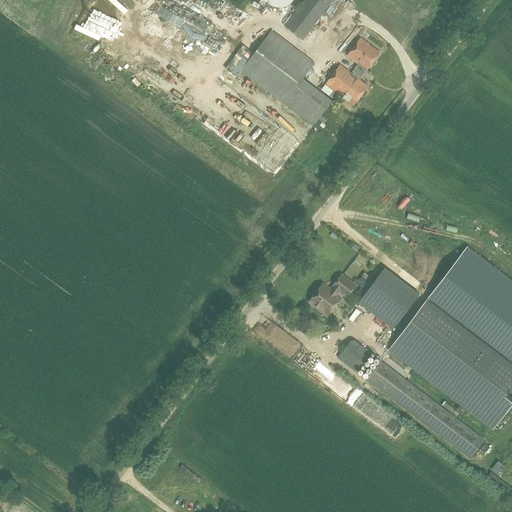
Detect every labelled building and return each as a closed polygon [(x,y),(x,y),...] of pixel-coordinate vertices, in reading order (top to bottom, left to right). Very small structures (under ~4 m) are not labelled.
[(225,2),(222,0),(210,0),(209,1),(219,9),(225,2)] [(304,0),(285,26),(303,39),(332,0),(304,0)] [(234,7),(232,11),(225,6),(221,12),(243,25),(249,15),(234,7)] [(320,22),(314,30),(318,33),(324,25),(320,22)] [(241,70),(313,125),(331,101),(302,79),(314,63),(271,30),(241,70)] [(351,74),(340,65),(325,84),(353,105),(368,86),(359,80),(366,70),(367,70),(380,53),(360,38),(347,56),(362,67),(360,69),(357,67),(351,74)] [(235,64),(240,61),(235,55),(230,58),(235,64)] [(361,212),(365,205),(359,201),(355,209),(361,212)] [(388,351),(493,430),(511,405),(511,279),(467,246),(388,351)] [(385,286),(387,282),(384,280),(390,273),(381,266),(373,276),(385,286)] [(368,276),(368,275),(365,273),(356,284),(361,288),(357,293),(362,296),(364,293),(374,280),(370,277),(369,277),(368,276)] [(309,301),(327,315),(340,298),(337,295),(340,292),(347,297),(356,286),(341,275),(333,286),(335,287),(332,291),(323,284),(309,301)] [(375,323),(367,335),(378,342),(386,329),(375,323)] [(285,352),(295,339),(283,330),(273,343),(285,352)] [(338,357),(357,372),(368,358),(348,343),(338,357)] [(295,354),(301,347),(297,344),(292,352),(295,354)] [(367,379),(472,457),(485,440),(381,361),(367,379)] [(352,401),(358,389),(339,379),(333,391),(352,401)] [(511,487),(491,472),(487,478),(511,497),(511,487)]
